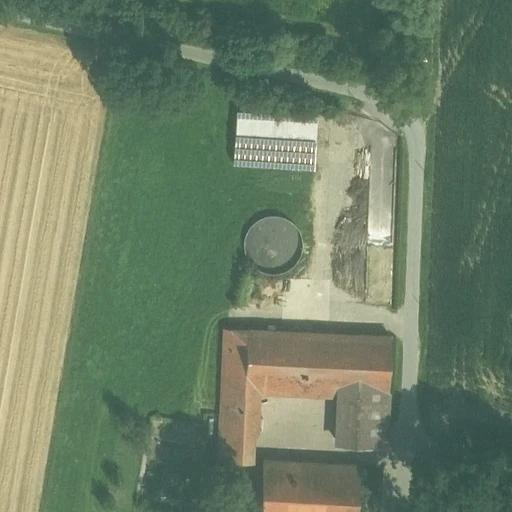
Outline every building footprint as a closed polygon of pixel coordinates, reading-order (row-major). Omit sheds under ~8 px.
[(241,146),(234,147),(219,155),(212,174),(220,194),(236,201),(256,196),(265,185),(267,167),(256,151),(241,146)] [(363,262),(185,254),(179,389),(213,391),(217,310),(307,314),(304,373),(358,376),(363,262)] [(327,392),(233,390),(231,451),(274,452),(273,487),(298,488),(299,454),(326,454),(327,392)] [(205,511),(206,469),(174,469),(174,499),(135,499),(135,511),(205,511)] [(262,511),(297,511),(298,490),(263,489),(262,511)]
